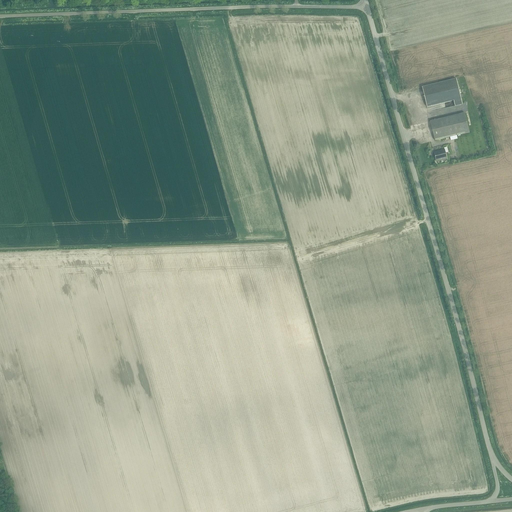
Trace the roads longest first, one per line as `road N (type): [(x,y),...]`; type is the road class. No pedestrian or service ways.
road 1 (unclassified): [(493,464),(367,6)]
road 2 (unclassified): [(0,15),(367,6)]
